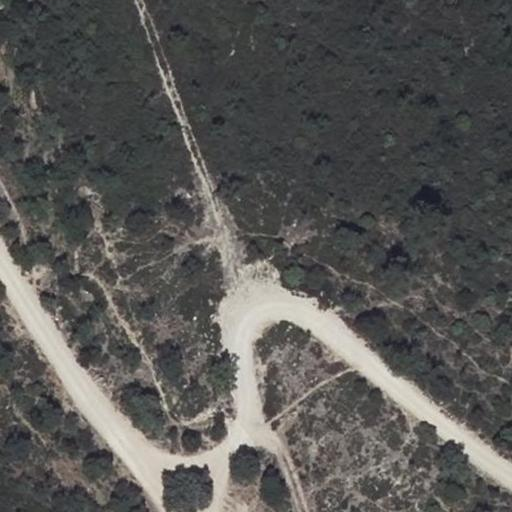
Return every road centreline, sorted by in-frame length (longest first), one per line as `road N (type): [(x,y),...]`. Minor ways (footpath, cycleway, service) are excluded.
road 1 (track): [(0,269),(136,476),(171,482),(241,445),(256,395),(237,337),(267,311),(310,319),(356,348),(511,488)]
road 2 (track): [(142,0),(210,209),(237,337)]
